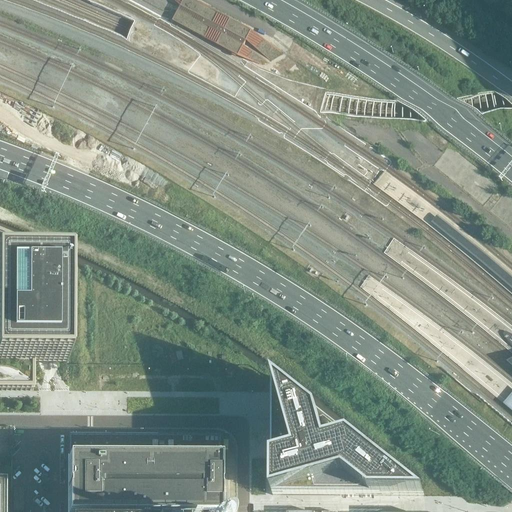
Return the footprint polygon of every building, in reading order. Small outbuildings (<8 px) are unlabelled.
[(179,25),(238,57),(252,32),(192,0),(184,0),(181,7),(173,22),(179,25)] [(68,262),(67,262),(67,261),(67,260),(66,260),(0,233),(0,391),(33,391),(34,383),(34,373),(34,368),(34,363),(66,363),(66,362),(66,361),(67,361),(67,359),(68,277),(68,263),(68,262)] [(305,402),(274,378),(273,392),(273,411),(273,458),(273,459),(273,496),(340,496),(424,496),(416,490),(414,488),(368,451),(318,413),(313,408),(305,402)] [(0,456),(10,457),(10,429),(10,428),(10,427),(7,427),(0,427),(0,456)] [(218,511),(219,498),(219,476),(219,448),(219,436),(69,435),(69,458),(68,511),(218,511)] [(23,488),(14,488),(14,511),(23,511),(23,488)]
